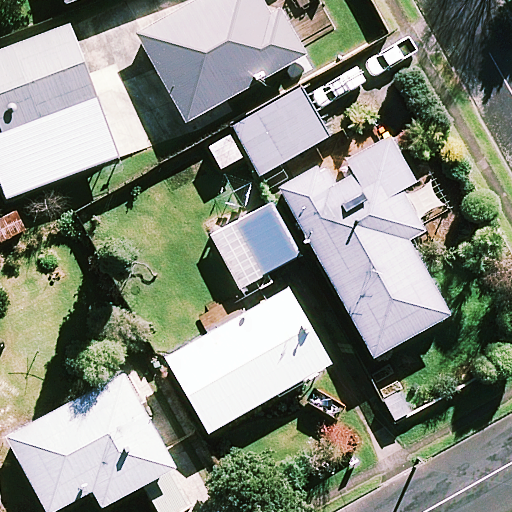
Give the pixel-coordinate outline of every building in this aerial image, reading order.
[(262,0),(208,0),(136,39),(184,128),(308,62),(281,13),(272,18),(262,0)] [(121,159),(114,144),(90,83),(78,49),(69,27),(0,53),(0,187),(5,201),(121,159)] [(333,143),(303,89),(231,129),(233,134),(207,149),(222,176),(248,161),(260,183),(333,143)] [(416,185),(391,138),(283,197),(374,362),(450,320),(408,244),(423,236),(400,194),(416,185)] [(213,241),(250,304),(276,289),(268,276),(300,257),(270,207),(213,241)] [(0,251),(29,235),(16,211),(0,219),(0,251)] [(241,420),(250,436),(268,425),(259,409),(331,368),(288,293),(168,363),(210,437),(241,420)] [(102,511),(175,475),(127,381),(9,441),(45,511),(61,511),(94,496),(102,511)] [(181,511),(192,505),(177,484),(143,508),(146,511),(181,511)]
